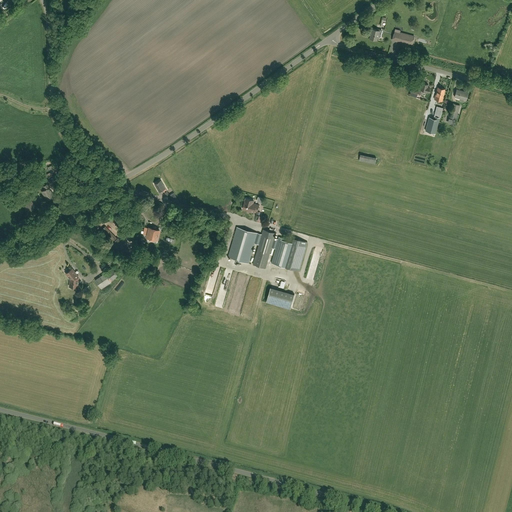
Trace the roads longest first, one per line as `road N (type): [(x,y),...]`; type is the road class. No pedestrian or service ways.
road 1 (unclassified): [(390,511),(0,409)]
road 2 (unclassified): [(114,184),(331,37)]
road 3 (residential): [(103,177),(65,134),(54,108),(43,0)]
road 4 (unclassified): [(511,90),(331,37)]
road 5 (unclassified): [(0,250),(114,184)]
